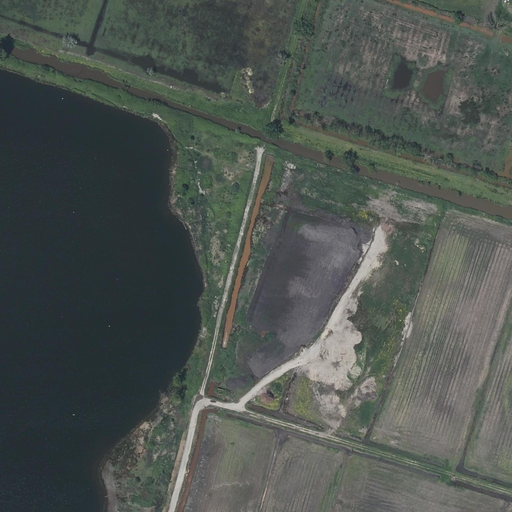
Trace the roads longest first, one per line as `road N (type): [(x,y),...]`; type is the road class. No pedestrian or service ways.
road 1 (track): [(234,407),(511,491)]
road 2 (track): [(201,404),(260,150)]
